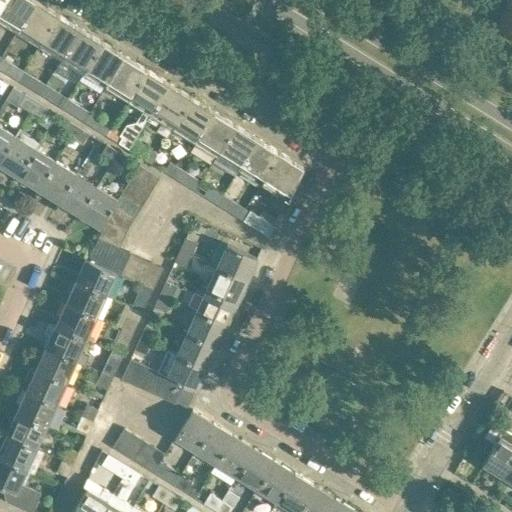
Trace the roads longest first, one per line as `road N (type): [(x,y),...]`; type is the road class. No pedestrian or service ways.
road 1 (residential): [(85,0),(319,145),(326,174),(232,391),(241,405),(407,505)]
road 2 (tertiary): [(261,0),(511,154)]
road 3 (tertiary): [(511,122),(315,0)]
road 4 (residential): [(407,505),(511,336)]
